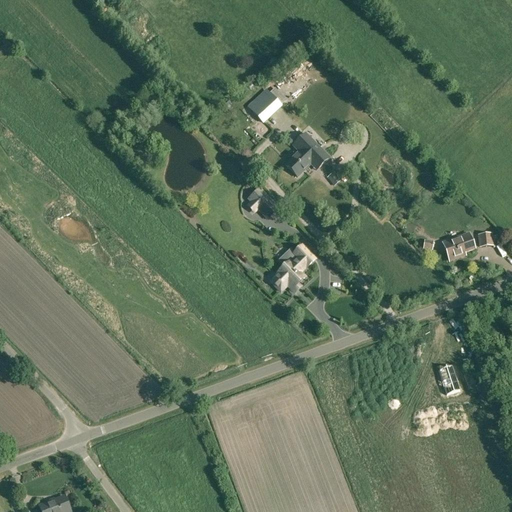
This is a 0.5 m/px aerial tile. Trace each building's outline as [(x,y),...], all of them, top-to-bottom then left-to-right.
[(281,107),(267,92),(250,109),(263,123),(281,107)] [(298,153),(285,166),(298,179),(304,172),(313,163),(319,169),(329,159),(316,146),(306,135),(295,144),(306,155),(307,156),(304,159),(303,158),(298,153)] [(338,184),(331,175),(327,178),(335,187),(338,184)] [(249,200),(267,220),(278,209),(260,190),(249,200)] [(459,255),(474,250),(469,235),(443,244),(449,262),(460,258),(459,255)] [(492,247),(491,235),(479,236),(480,248),(492,247)] [(434,241),(425,240),(424,250),(434,250),(434,241)] [(299,286),(297,285),(305,278),(300,273),(306,268),(314,261),(302,247),(293,255),(298,259),(292,265),(290,263),(277,275),(278,276),(271,283),(280,292),(287,286),(293,292),(299,286)] [(451,368),(439,373),(448,394),(460,389),(451,368)] [(468,373),(471,386),(476,384),(473,372),(468,373)] [(41,511),(69,511),(64,498),(39,507),(41,511)]
